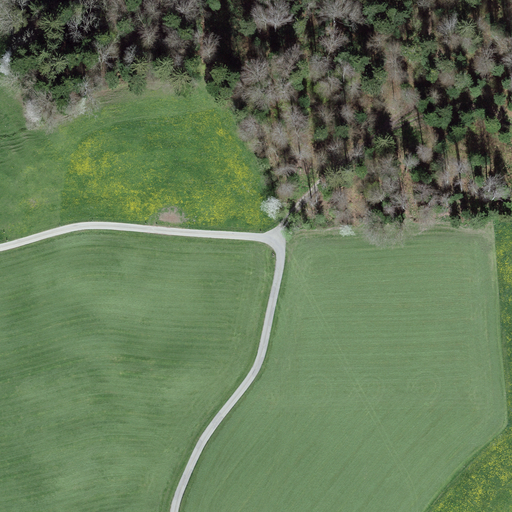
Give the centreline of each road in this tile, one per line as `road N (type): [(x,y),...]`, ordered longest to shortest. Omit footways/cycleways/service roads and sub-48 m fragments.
road 1 (unclassified): [(174,511),(203,439),(256,368),(277,243),(91,225),(0,247)]
road 2 (track): [(273,239),(343,160),(434,84),(437,64),(425,34)]
